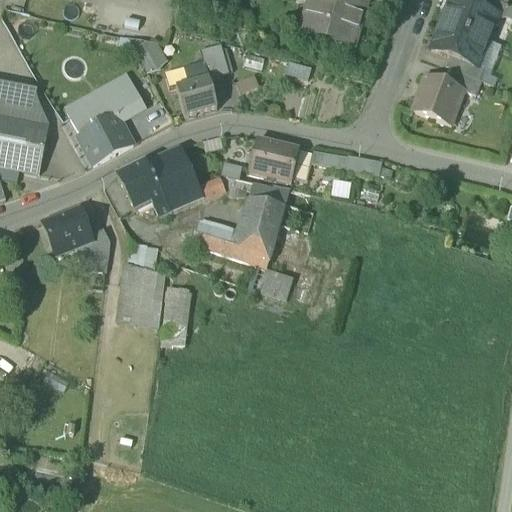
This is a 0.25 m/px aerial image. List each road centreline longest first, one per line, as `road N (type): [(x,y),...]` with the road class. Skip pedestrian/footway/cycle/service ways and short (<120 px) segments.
road 1 (residential): [(368,145),(216,120),(0,218)]
road 2 (residential): [(423,0),(368,145)]
road 3 (residential): [(511,179),(368,145)]
